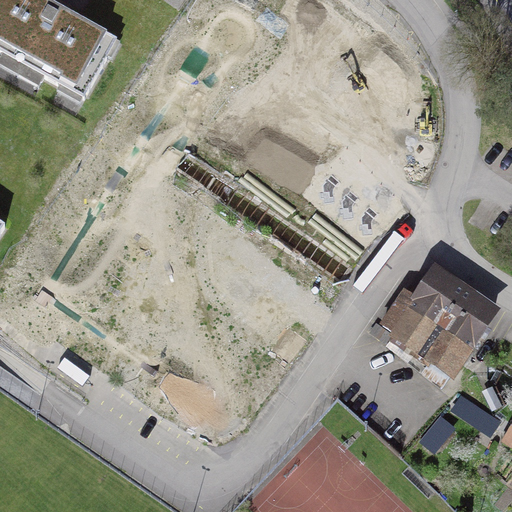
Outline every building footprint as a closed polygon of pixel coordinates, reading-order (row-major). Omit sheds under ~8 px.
[(0,0),(0,54),(84,101),(116,42),(40,0),(0,0)] [(0,280),(0,289),(60,332),(125,238),(61,193),(0,280)] [(451,376),(492,315),(435,276),(417,302),(405,294),(383,327),(416,351),(413,357),(427,367),(431,361),(451,376)] [(464,402),(458,411),(493,434),(499,425),(464,402)] [(440,421),(422,443),(434,452),(452,431),(440,421)]
